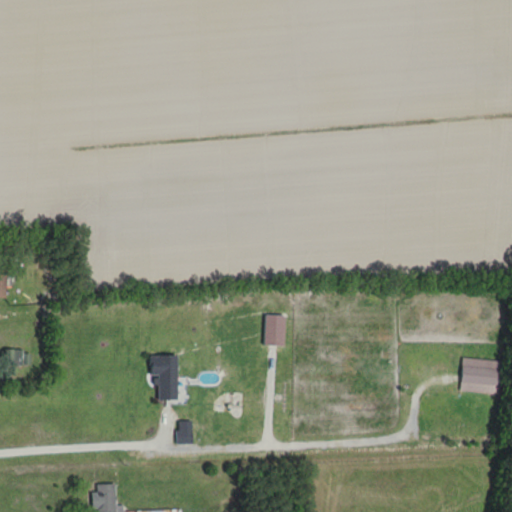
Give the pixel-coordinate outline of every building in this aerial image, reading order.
[(1,365),(29,365),(29,350),(1,350),(1,365)] [(149,376),(155,376),(155,385),(157,385),(157,400),(176,400),(175,356),(149,356),(149,376)] [(459,393),(499,395),(501,360),(460,358),(459,393)] [(190,444),(190,422),(181,422),(181,431),(175,431),(175,444),(190,444)] [(116,511),(116,484),(95,485),(96,493),(90,493),(91,510),(97,510),(97,511),(116,511)]
